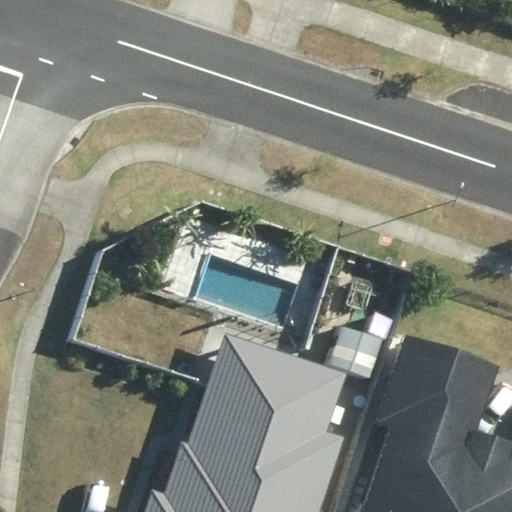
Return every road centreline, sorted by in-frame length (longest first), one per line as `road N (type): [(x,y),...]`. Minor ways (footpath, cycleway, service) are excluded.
road 1 (residential): [(38,15),(511,173)]
road 2 (residential): [(0,136),(38,15)]
